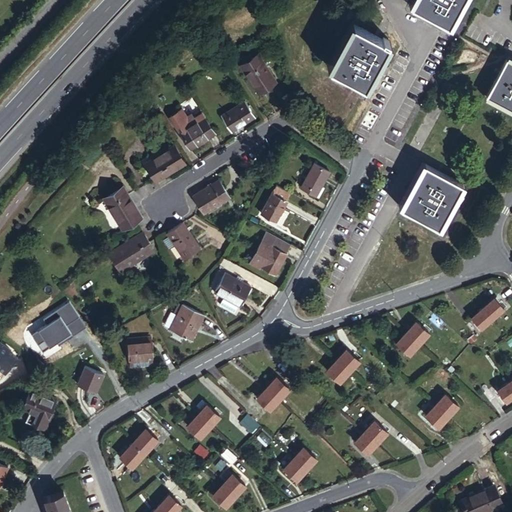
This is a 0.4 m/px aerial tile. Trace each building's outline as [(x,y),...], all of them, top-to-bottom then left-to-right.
[(462,0),(415,0),(412,6),(449,26),(462,0)] [(381,39),(351,23),(328,66),(363,84),(388,39),(383,36),(381,39)] [(256,55),(240,65),(257,92),(273,81),(256,55)] [(511,62),(506,60),(486,96),(511,109),(511,62)] [(253,116),(244,101),(220,115),(230,131),(253,116)] [(183,131),(203,118),(202,116),(195,119),(193,116),(189,119),(183,109),(171,117),(178,127),(180,126),(183,131)] [(213,134),(203,118),(183,131),(181,132),(190,148),(213,134)] [(156,180),(184,164),(173,146),(146,163),(156,180)] [(329,172),(310,161),(305,171),(309,173),(301,187),(316,196),(329,172)] [(462,184),(424,164),(400,207),(439,228),(462,184)] [(194,195),(204,212),(229,197),(220,180),(194,195)] [(288,192),(274,183),(258,212),(274,221),(286,201),(284,199),(288,192)] [(139,217),(122,188),(104,199),(121,227),(139,217)] [(182,221),(167,231),(183,258),(198,249),(182,221)] [(258,267),(259,265),(275,274),(286,254),(291,244),(267,230),(249,262),(258,267)] [(144,232),(111,253),(121,269),(155,249),(144,232)] [(249,287),(225,272),(213,293),(225,299),(220,307),(232,314),(236,306),(238,307),(249,287)] [(493,318),(504,308),(494,297),(482,307),(493,318)] [(203,314),(183,304),(182,306),(177,315),(171,329),(170,330),(191,340),(203,314)] [(481,328),(493,318),(482,307),(472,317),(481,328)] [(166,327),(171,329),(177,315),(174,314),(170,312),(165,323),(166,327)] [(416,319),(406,330),(418,341),(428,330),(416,319)] [(406,330),(397,340),(409,351),(418,341),(406,330)] [(478,339),(473,334),(468,338),(472,343),(478,339)] [(152,342),(150,342),(128,344),(129,360),(131,360),(153,358),(152,342)] [(0,373),(5,377),(7,373),(10,375),(15,378),(26,363),(18,358),(19,355),(3,344),(0,348),(0,373)] [(345,346),(335,357),(348,368),(358,358),(345,346)] [(335,357),(326,366),(338,378),(348,368),(335,357)] [(154,365),(153,358),(131,360),(132,367),(154,365)] [(104,375),(82,364),(75,381),(96,391),(104,375)] [(0,373),(0,377),(5,381),(10,375),(7,373),(5,377),(0,373)] [(275,375),(265,387),(277,399),(288,387),(275,375)] [(507,401),(511,397),(511,383),(510,381),(498,389),(507,401)] [(35,382),(31,391),(50,399),(51,396),(58,398),(60,392),(35,382)] [(265,387),(255,397),(268,408),(277,399),(265,387)] [(55,415),(61,400),(58,398),(51,396),(50,399),(31,391),(24,409),(34,412),(53,419),(55,415)] [(445,393),(435,404),(449,415),(458,405),(445,393)] [(400,403),(396,400),(392,405),(395,409),(400,403)] [(207,402),(197,414),(210,426),(221,415),(207,402)] [(435,404),(426,414),(439,426),(449,415),(435,404)] [(57,416),(55,415),(53,419),(34,412),(30,423),(45,428),(45,427),(49,428),(52,422),(54,421),(57,416)] [(197,414),(187,424),(201,437),(210,426),(197,414)] [(259,423),(251,415),(248,419),(256,427),(259,423)] [(251,433),(256,427),(248,419),(245,416),(240,422),(251,433)] [(374,420),(364,431),(378,443),(388,433),(374,420)] [(144,428),(132,442),(144,454),(157,440),(144,428)] [(364,431),(354,441),(368,454),(378,443),(364,431)] [(132,442),(119,456),(131,467),(144,454),(132,442)] [(308,469),(318,459),(305,447),(296,457),(308,469)] [(299,479),(308,469),(296,457),(286,468),(299,479)] [(0,487),(1,488),(10,468),(0,462),(0,487)] [(165,475),(162,472),(156,477),(160,481),(165,475)] [(234,496),(243,487),(231,475),(222,485),(234,496)] [(225,506),(234,496),(222,485),(213,494),(225,506)] [(464,511),(485,511),(503,504),(495,488),(461,504),(464,511)] [(73,511),(65,490),(46,497),(52,511),(73,511)] [(168,495),(156,507),(157,509),(160,511),(174,511),(180,506),(168,495)]
